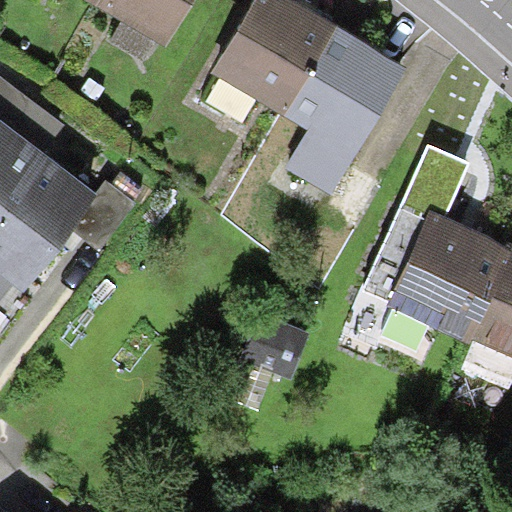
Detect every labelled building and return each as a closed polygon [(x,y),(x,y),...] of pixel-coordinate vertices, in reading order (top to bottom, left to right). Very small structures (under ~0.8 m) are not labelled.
[(81,0),(98,10),(103,0),(81,0)] [(198,0),(103,0),(98,10),(124,24),(110,48),(144,68),(155,49),(166,55),(198,0)] [(281,118),(334,33),(280,0),(256,0),(210,75),(281,118)] [(404,76),(334,33),(281,118),(307,135),(285,171),(329,198),(404,76)] [(0,219),(43,167),(0,132),(0,219)] [(43,167),(0,219),(0,290),(15,303),(72,234),(99,256),(135,213),(102,186),(88,203),(43,167)] [(511,241),(434,207),(393,299),(471,333),(473,327),(511,241)] [(511,239),(511,241),(473,327),(511,343),(511,239)] [(301,347),(255,324),(237,361),(283,384),(301,347)]
